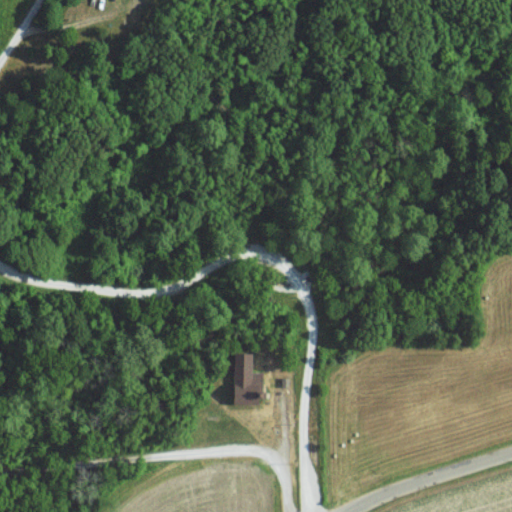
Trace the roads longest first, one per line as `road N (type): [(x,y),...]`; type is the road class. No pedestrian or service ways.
road 1 (tertiary): [(511,451),(341,511)]
road 2 (residential): [(265,511),(126,511)]
